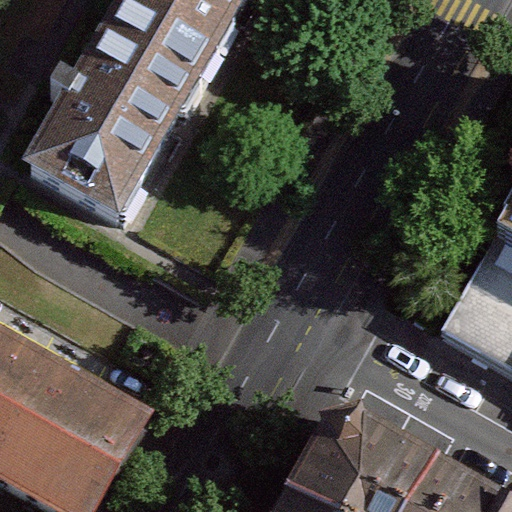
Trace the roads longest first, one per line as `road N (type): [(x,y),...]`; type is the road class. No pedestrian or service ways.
road 1 (tertiary): [(461,0),(276,325)]
road 2 (residential): [(276,325),(511,456)]
road 3 (tertiary): [(276,325),(170,511)]
